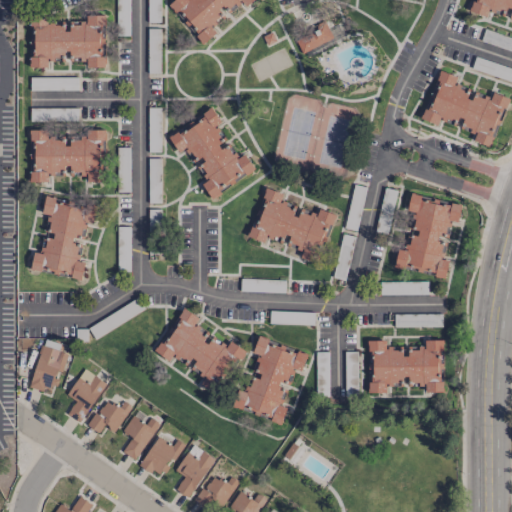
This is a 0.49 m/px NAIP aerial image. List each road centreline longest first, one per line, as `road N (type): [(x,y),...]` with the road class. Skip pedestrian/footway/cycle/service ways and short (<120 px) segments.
road 1 (residential): [(437,303),(293,304),(140,284),(84,315),(24,313)]
road 2 (residential): [(350,304),(397,109),(445,0)]
road 3 (secondary): [(487,511),(489,342),(511,228)]
road 4 (residential): [(137,0),(140,284)]
road 5 (residential): [(21,421),(148,511)]
